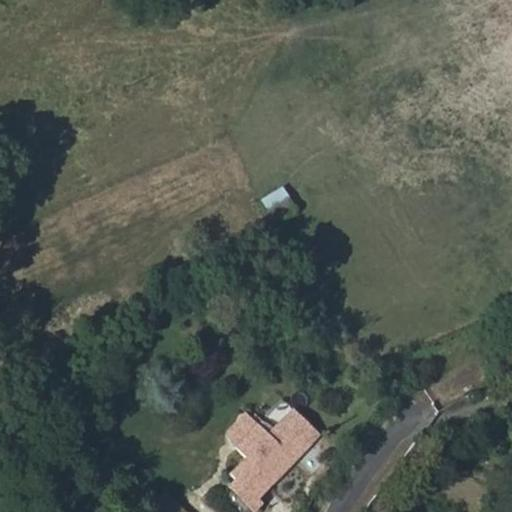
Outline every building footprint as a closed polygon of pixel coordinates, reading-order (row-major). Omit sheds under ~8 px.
[(268,220),(287,212),(278,192),(259,200),(268,220)] [(318,434),(293,409),(270,433),(295,458),(318,434)] [(226,433),(232,449),(256,425),(245,414),(226,433)] [(268,484),(295,458),(270,433),(267,436),(256,425),(232,449),(243,460),(268,484)] [(268,484),(243,460),(229,473),(234,478),(226,487),(250,511),(252,511),(260,503),(255,499),(268,484)] [(149,511),(177,511),(180,509),(163,495),(149,511)]
